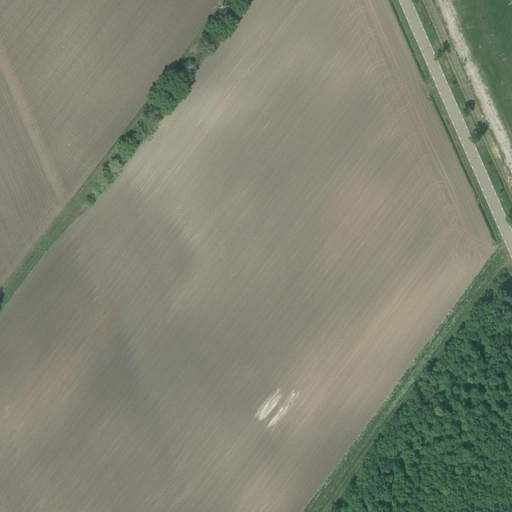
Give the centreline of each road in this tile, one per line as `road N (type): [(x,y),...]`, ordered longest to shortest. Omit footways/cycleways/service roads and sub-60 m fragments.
road 1 (track): [(0,306),(239,0)]
road 2 (track): [(511,254),(327,511)]
road 3 (unclassified): [(511,240),(405,0)]
